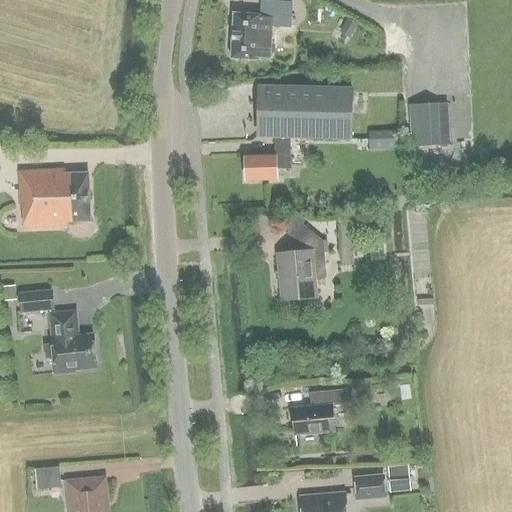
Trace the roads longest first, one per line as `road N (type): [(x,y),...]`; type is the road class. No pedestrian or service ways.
road 1 (secondary): [(188,511),(164,247),(161,98),(171,0)]
road 2 (track): [(17,441),(180,430)]
